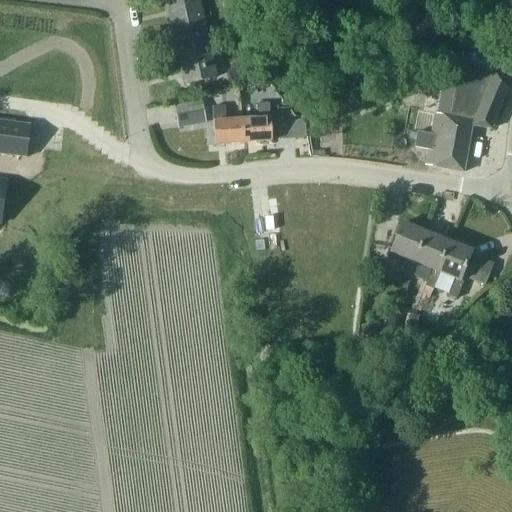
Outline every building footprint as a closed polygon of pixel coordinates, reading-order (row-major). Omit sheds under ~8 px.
[(165,0),(171,23),(203,16),(199,0),(165,0)] [(210,47),(203,16),(171,23),(178,54),(210,47)] [(185,85),(217,78),(210,47),(178,54),(185,85)] [(496,74),(469,63),(466,80),(458,79),(451,118),(435,115),(432,135),(418,133),(415,148),(429,151),(426,166),(463,173),(472,127),(492,130),(510,86),(503,77),(496,74)] [(175,104),(177,117),(205,113),(203,99),(175,104)] [(242,121),(244,144),(272,143),(271,119),(270,119),(269,104),(257,105),(258,120),(242,121)] [(244,144),(242,121),(227,122),(226,107),(213,108),(214,123),(215,146),(244,144)] [(28,153),(31,129),(31,126),(0,121),(0,155),(27,159),(28,153)] [(276,243),(360,243),(360,210),(276,210),(276,243)] [(414,263),(426,233),(403,224),(391,254),(409,261),(402,278),(411,281),(418,265),(414,263)] [(437,273),(449,243),(426,233),(414,263),(418,265),(432,271),(425,287),(434,290),(441,274),(437,273)] [(298,262),(334,260),(333,251),(358,250),(358,243),(297,246),(298,262)] [(461,282),(473,253),(449,243),(437,273),(441,274),(455,280),(448,296),(457,300),(464,283),(461,282)] [(494,264),(479,258),(470,280),(486,286),(494,264)] [(405,328),(417,330),(419,317),(407,315),(405,328)] [(363,336),(376,333),(374,324),(361,326),(363,336)] [(496,345),(493,357),(506,361),(509,349),(496,345)]
